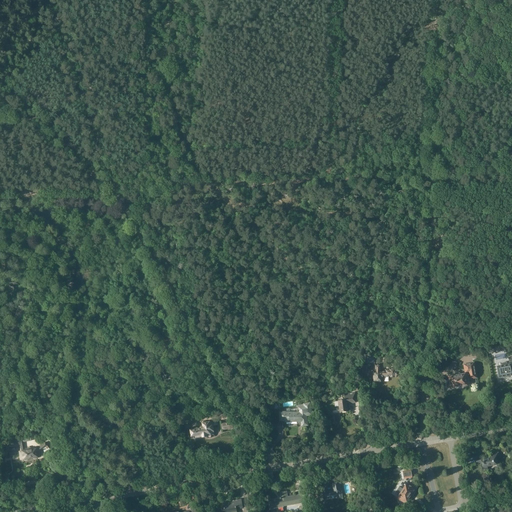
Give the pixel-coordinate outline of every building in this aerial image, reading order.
[(501,366),(497,367),(499,378),(503,377),(504,377),(504,378),(509,377),(509,376),(511,375),(511,357),(509,358),(510,363),(507,364),(507,363),(507,362),(502,363),(502,364),(502,365),(502,366),(501,366)] [(449,377),(451,388),(454,387),(455,388),(456,387),(457,387),(463,386),(465,386),(465,385),(469,384),(468,374),(475,373),(474,363),(464,365),(466,374),(460,375),(460,373),(455,373),(455,376),(449,377)] [(375,365),(375,371),(375,372),(374,372),(374,381),(377,381),(378,382),(379,382),(380,382),(381,382),(381,381),(382,381),(382,376),(391,376),(391,377),(393,377),(393,376),(395,376),(396,377),(399,375),(398,374),(398,372),(397,371),(396,371),(395,371),(395,369),(389,369),(389,370),(386,370),(386,372),(381,372),(380,372),(380,365),(375,365)] [(346,399),(339,400),(339,403),(339,407),(340,412),(348,411),(347,404),(352,403),(356,403),(356,399),(357,399),(356,393),(345,394),(345,395),(346,399)] [(286,412),(280,412),(280,421),(286,421),(286,422),(301,422),(302,426),(308,425),(306,416),(312,415),(310,403),(304,404),(304,407),(299,407),(300,412),(297,412),(286,413),(286,412)] [(192,431),(191,432),(191,434),(192,435),(192,436),(202,435),(203,437),(207,436),(208,438),(211,438),(212,436),(214,435),(214,431),(213,425),(217,425),(217,421),(213,422),(212,421),(205,423),(205,421),(202,422),(202,423),(203,423),(203,427),(201,427),(201,428),(191,430),(192,431)] [(29,435),(5,439),(5,442),(0,443),(0,444),(0,447),(6,446),(6,448),(19,446),(20,451),(21,459),(24,459),(25,460),(27,460),(27,458),(33,457),(34,459),(36,458),(37,457),(40,456),(39,452),(42,449),(42,450),(47,446),(45,443),(41,446),(38,448),(31,449),(30,448),(24,449),(23,442),(31,441),(29,435)] [(484,457),(477,458),(477,463),(481,462),(482,465),(481,466),(481,468),(482,468),(482,471),(488,470),(488,466),(497,465),(496,459),(499,458),(498,453),(495,454),(492,454),(492,458),(484,459),(484,457)] [(403,472),(401,472),(402,479),(413,477),(411,470),(410,470),(410,468),(404,469),(404,471),(403,472)] [(321,497),(337,494),(338,499),(343,498),(340,482),(332,483),(333,490),(327,492),(326,488),(320,489),(321,497)] [(399,486),(395,494),(399,496),(398,498),(405,503),(408,499),(409,498),(410,497),(410,496),(411,494),(412,493),(413,492),(413,491),(415,488),(408,483),(404,489),(401,488),(399,486)] [(280,498),(268,500),(270,509),(283,507),(283,506),(303,502),(302,495),(296,496),(296,497),(286,499),(285,492),(280,493),(281,497),(280,498)] [(232,504),(222,505),(223,511),(236,511),(237,511),(236,509),(243,508),(241,499),(231,501),(232,504)]
